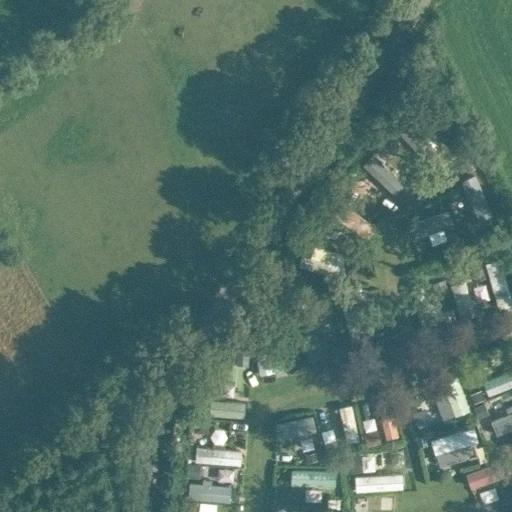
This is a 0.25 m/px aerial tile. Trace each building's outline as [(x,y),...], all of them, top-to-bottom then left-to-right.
[(420,126),(411,136),(426,150),(435,141),(420,126)] [(410,136),(402,143),(417,160),(425,153),(410,136)] [(382,143),(370,155),(403,185),(415,172),(382,143)] [(455,202),(423,213),(428,228),(460,216),(455,202)] [(469,302),(481,299),(473,270),(460,274),(469,302)] [(361,324),(374,321),(366,289),(353,293),(361,324)] [(320,348),(331,346),(327,322),(316,325),(320,348)] [(264,329),(271,364),(282,362),(276,327),(264,329)] [(511,363),(494,371),(501,386),(511,381),(511,363)] [(471,376),(457,381),(464,401),(478,396),(471,376)] [(217,415),(252,418),(253,406),(230,404),(231,397),(218,396),(217,415)] [(447,448),(461,443),(464,451),(476,447),(473,437),(487,431),(481,415),(440,431),(447,448)] [(337,440),(347,438),(341,418),(331,420),(337,440)] [(253,455),(254,441),(206,439),(206,453),(253,455)] [(482,477),(504,470),(499,455),(477,462),(482,477)] [(302,458),(302,473),(345,474),(345,459),(302,458)] [(249,470),(248,459),(226,459),(226,470),(249,470)] [(407,469),(377,470),(378,489),(408,487),(407,469)] [(241,489),(241,473),(199,474),(200,489),(241,489)] [(489,481),(493,493),(509,488),(505,476),(489,481)] [(300,500),(299,511),(338,511),(339,503),(300,500)]
